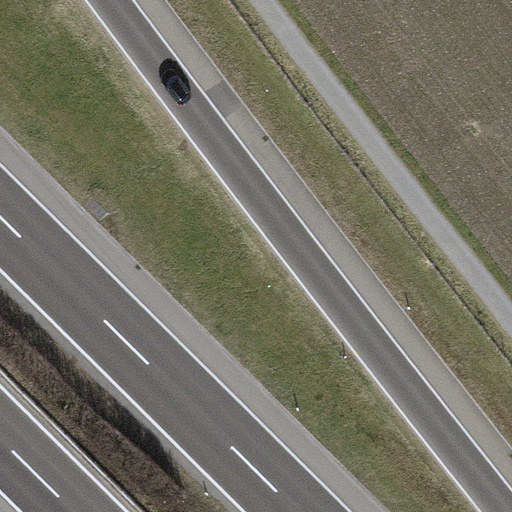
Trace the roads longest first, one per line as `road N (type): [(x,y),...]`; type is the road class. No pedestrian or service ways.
road 1 (motorway): [(511,511),(117,0)]
road 2 (motorway): [(301,511),(0,212)]
road 3 (track): [(294,0),(511,291)]
